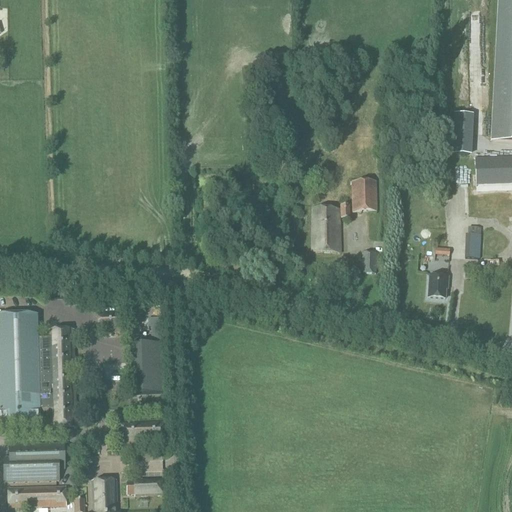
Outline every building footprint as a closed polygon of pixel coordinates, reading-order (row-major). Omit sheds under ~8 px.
[(511,0),(511,36),(509,36),(506,123),(505,123),(505,135),(490,134),(490,144),(511,144),(511,0)] [(455,116),(452,156),(471,157),(474,117),(455,116)] [(476,188),(511,187),(511,159),(475,161),(476,188)] [(467,218),(467,170),(453,170),(453,218),(467,218)] [(351,213),(374,213),(374,184),(351,184),(351,213)] [(349,218),(349,206),(341,206),(341,210),(312,210),(311,254),(340,254),(341,218),(349,218)] [(488,206),(488,218),(496,217),(496,206),(488,206)] [(487,224),(488,209),(484,209),(484,215),(479,215),(479,224),(487,224)] [(480,261),(480,236),(466,235),(465,260),(480,261)] [(374,274),(375,255),(363,254),(363,274),(374,274)] [(448,287),(448,279),(430,277),(428,299),(445,300),(446,287),(448,287)] [(99,335),(122,334),(120,312),(98,313),(99,335)] [(48,339),(38,340),(38,319),(0,318),(0,422),(41,421),(40,414),(51,414),(51,430),(76,430),(76,378),(67,378),(67,365),(74,365),(74,333),(48,333),(48,339)] [(133,340),(134,396),(165,395),(162,328),(151,328),(151,339),(133,340)] [(163,424),(122,426),(123,447),(164,446),(163,424)] [(64,447),(9,448),(9,461),(3,461),(4,487),(60,485),(60,473),(65,472),(64,447)] [(117,511),(115,484),(94,485),(94,511),(117,511)] [(134,486),(127,486),(127,498),(135,498),(135,499),(164,498),(163,484),(134,484),(134,486)] [(65,490),(8,492),(9,510),(66,508),(65,490)] [(84,511),(84,503),(75,504),(75,511),(84,511)]
